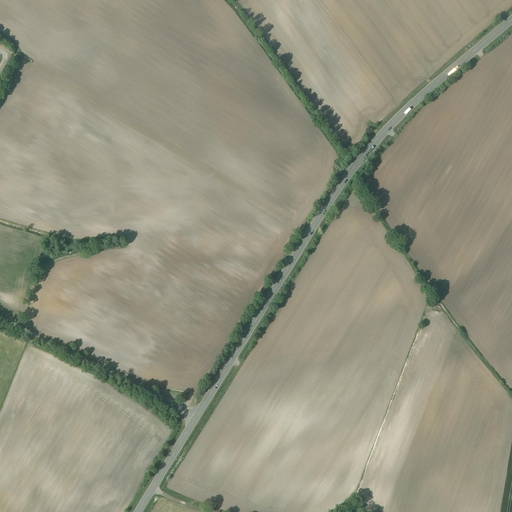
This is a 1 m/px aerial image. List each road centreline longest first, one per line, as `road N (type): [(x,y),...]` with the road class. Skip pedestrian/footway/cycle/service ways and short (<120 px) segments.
road 1 (primary): [(195,415),(370,147),(511,19)]
road 2 (unclassified): [(0,321),(195,415)]
